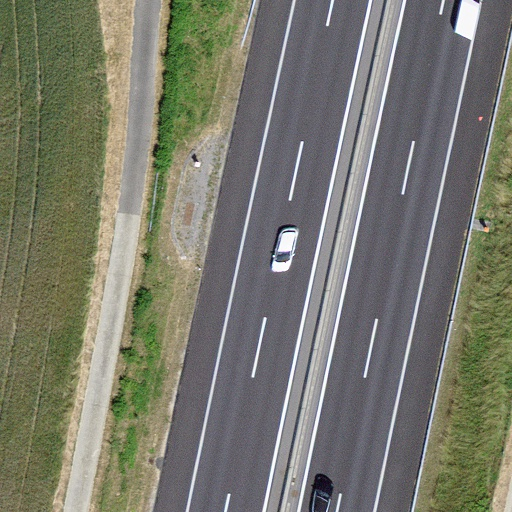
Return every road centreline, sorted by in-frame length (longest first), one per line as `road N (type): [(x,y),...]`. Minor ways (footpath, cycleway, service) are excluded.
road 1 (motorway): [(336,511),(443,0)]
road 2 (motorway): [(333,0),(226,511)]
road 3 (track): [(75,511),(131,210),(147,0)]
